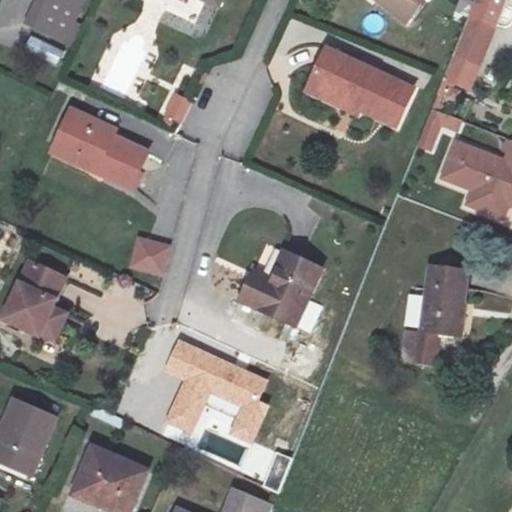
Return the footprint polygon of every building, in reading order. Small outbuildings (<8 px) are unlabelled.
[(92,0),(39,0),(27,25),(68,45),(92,0)] [(381,0),(411,21),(425,0),(381,0)] [(477,0),(472,13),(456,54),(478,63),(494,24),(504,0),(477,0)] [(28,39),(24,54),(58,64),(63,49),(28,39)] [(334,54),(322,83),(371,104),(367,110),(405,127),(421,92),(334,54)] [(478,63),(456,54),(445,80),(467,89),(478,63)] [(365,116),(367,110),(371,104),(322,83),(317,95),(365,116)] [(187,125),(197,102),(176,93),(165,116),(187,125)] [(460,122),(432,110),(418,146),(430,151),(440,126),(456,133),(460,122)] [(155,152),(119,137),(116,142),(99,134),(104,123),(78,112),(64,145),(88,156),(84,167),(138,190),(155,152)] [(121,131),(104,123),(99,134),(116,142),(119,137),(121,131)] [(461,143),(447,178),(478,190),(472,205),(506,219),(511,204),(511,157),(510,162),(461,143)] [(88,156),(64,145),(59,156),(84,167),(88,156)] [(139,239),(132,267),(162,275),(169,246),(139,239)] [(234,298),(279,318),(287,302),(298,306),(315,269),(278,251),(265,278),(262,287),(244,278),(234,298)] [(3,324),(43,341),(58,307),(71,279),(31,261),(3,324)] [(422,264),(415,332),(405,331),(402,358),(429,361),(432,334),(453,336),(460,269),(422,264)] [(262,287),(265,278),(247,270),(244,278),(262,287)] [(287,302),(279,318),(290,324),(298,306),(287,302)] [(58,307),(43,341),(58,348),(73,313),(58,307)] [(269,379),(178,338),(163,372),(182,381),(162,423),(190,436),(210,394),(240,406),(229,435),(251,446),(270,405),(259,400),(269,379)] [(54,422),(13,404),(0,432),(0,461),(31,475),(54,422)] [(102,498),(100,506),(113,511),(132,511),(149,472),(93,447),(77,487),(102,498)] [(74,495),(100,506),(102,498),(77,487),(74,495)] [(261,511),(262,511),(220,492),(212,511),(261,511)]
